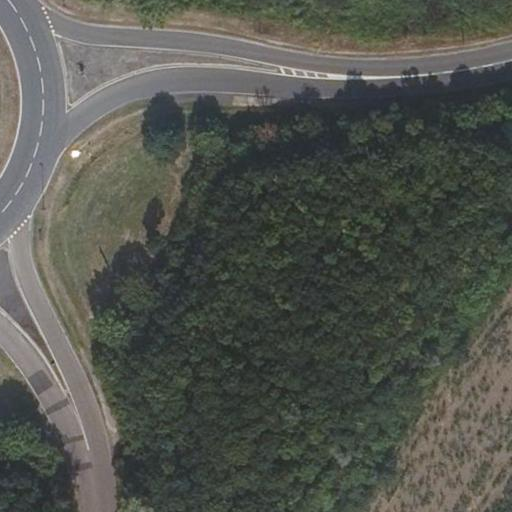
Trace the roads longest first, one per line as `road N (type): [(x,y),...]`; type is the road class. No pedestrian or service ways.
road 1 (tertiary): [(378,78),(268,52),(22,19)]
road 2 (tertiary): [(42,141),(146,84),(378,78)]
road 3 (unclassified): [(105,482),(81,390),(37,300),(8,210)]
road 4 (unclassified): [(0,323),(34,357),(105,482)]
road 5 (tertiary): [(378,78),(511,60)]
road 6 (primary): [(42,141),(46,99),(22,19)]
